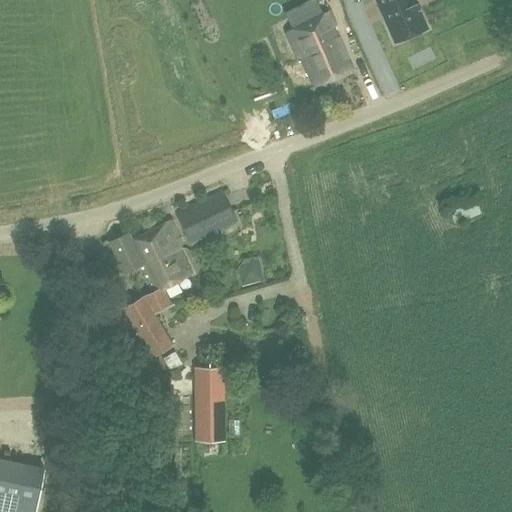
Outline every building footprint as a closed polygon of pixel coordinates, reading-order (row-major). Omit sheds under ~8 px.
[(409,16),(403,3),(403,4),(400,0),(363,0),(372,19),(371,20),(375,29),(376,28),(385,49),(417,35),(408,17),(409,16)] [(315,87),(353,70),(334,27),(337,26),(331,11),(287,31),(299,58),(302,57),(315,87)] [(238,222),(222,189),(174,210),(190,243),(238,222)] [(456,211),(459,223),(486,216),(483,204),(456,211)] [(125,271),(139,265),(159,256),(160,258),(176,251),(174,248),(178,246),(167,223),(131,240),(128,233),(110,242),(125,271)] [(188,277),(176,251),(160,258),(159,256),(139,265),(151,292),(144,295),(145,297),(141,299),(150,315),(153,313),(168,305),(160,291),(188,277)] [(152,318),(150,315),(141,299),(124,308),(138,331),(144,328),(142,322),(152,318)] [(172,344),(153,313),(150,315),(152,318),(142,322),(144,328),(138,331),(153,356),(172,344)] [(225,440),(226,383),(227,366),(209,366),(195,367),(196,440),(225,440)] [(0,458),(0,511),(4,511),(16,511),(26,464),(0,458)]
